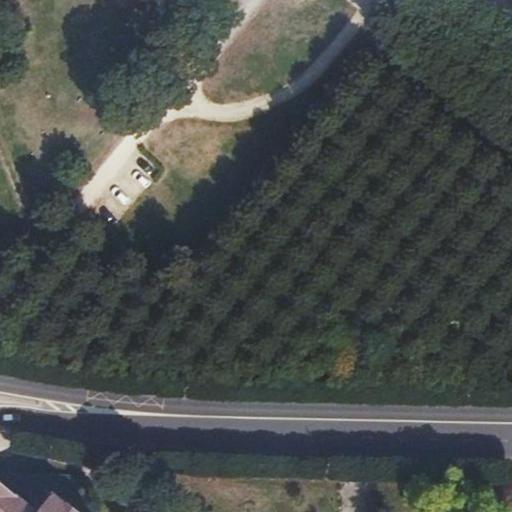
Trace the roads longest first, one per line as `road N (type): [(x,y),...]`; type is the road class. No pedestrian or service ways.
road 1 (primary): [(511,432),(160,423)]
road 2 (primary): [(160,423),(0,387)]
road 3 (primary): [(0,418),(160,423)]
